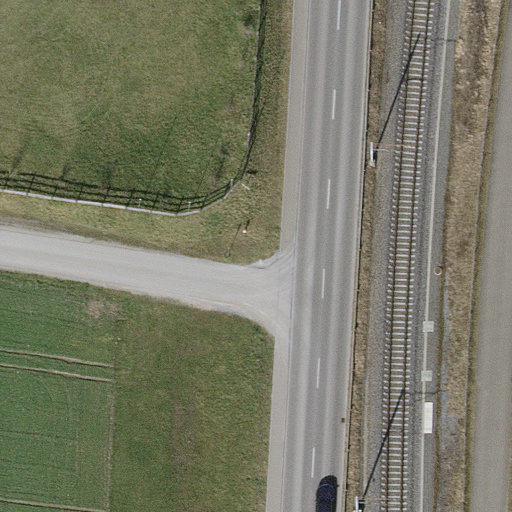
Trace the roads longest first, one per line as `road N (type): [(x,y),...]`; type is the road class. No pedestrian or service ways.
road 1 (tertiary): [(313,511),(340,0)]
road 2 (track): [(0,248),(324,302)]
